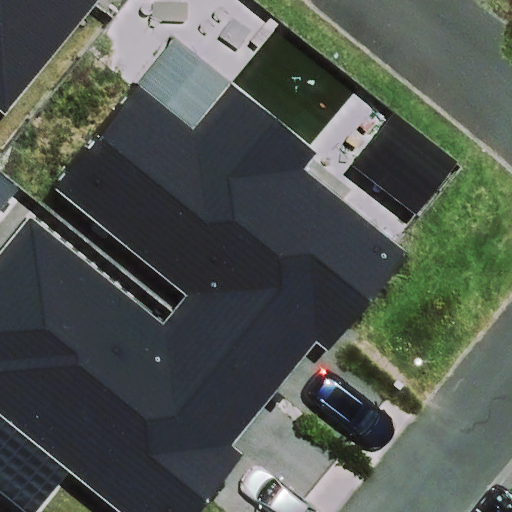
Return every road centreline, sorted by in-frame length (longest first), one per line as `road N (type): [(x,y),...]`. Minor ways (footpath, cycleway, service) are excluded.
road 1 (residential): [(406,511),(511,388)]
road 2 (residential): [(511,97),(392,0)]
